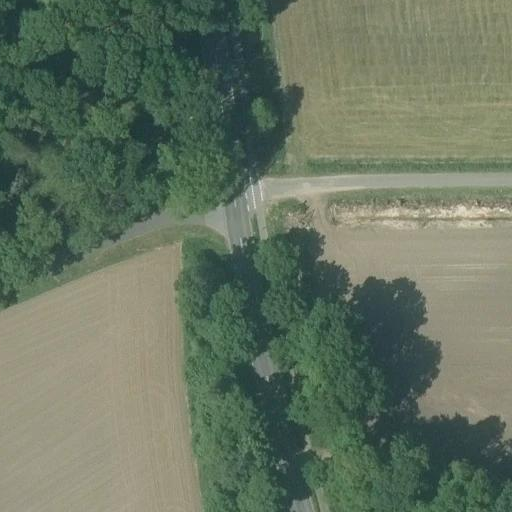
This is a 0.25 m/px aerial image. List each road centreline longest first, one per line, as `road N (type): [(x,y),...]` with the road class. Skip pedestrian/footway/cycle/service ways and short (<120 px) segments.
road 1 (secondary): [(237,196),(255,321),(301,511)]
road 2 (unclassified): [(511,180),(237,196)]
road 3 (unclassified): [(237,196),(0,292)]
road 4 (secondary): [(210,0),(237,196)]
